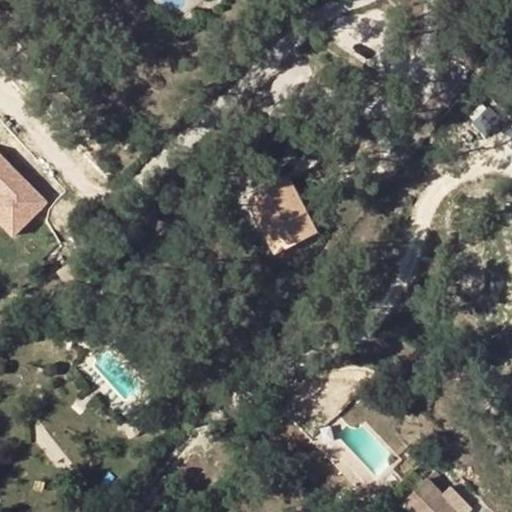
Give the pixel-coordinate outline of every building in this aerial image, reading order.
[(0,228),(10,240),(50,202),(0,149),(0,228)] [(248,200),(275,254),(315,233),(286,180),(248,200)] [(436,472),(428,480),(443,496),(452,488),(436,472)] [(402,505),(408,511),(458,511),(443,496),(428,480),(402,505)] [(452,488),(443,496),(458,511),(470,511),(473,510),(452,488)]
